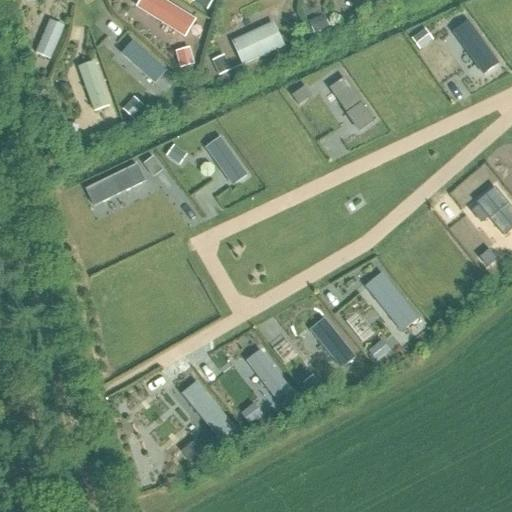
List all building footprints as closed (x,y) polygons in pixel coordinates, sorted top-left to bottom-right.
[(380,0),(349,0),(348,2),(374,14),(380,0)] [(133,24),(187,48),(196,28),(142,4),(133,24)] [(32,63),(48,70),(63,36),(47,29),(32,63)] [(240,79),(283,63),(272,34),(229,51),(240,79)] [(139,54),(126,63),(158,108),(171,99),(139,54)] [(179,82),(194,76),(187,59),(172,65),(179,82)] [(84,125),(110,114),(91,72),(66,83),(84,125)]
